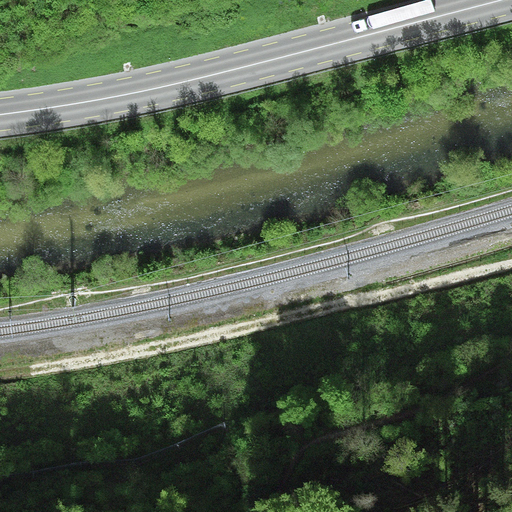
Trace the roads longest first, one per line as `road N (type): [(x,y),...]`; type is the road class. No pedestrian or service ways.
road 1 (primary): [(0,114),(188,80),(499,0)]
road 2 (track): [(511,263),(36,371)]
